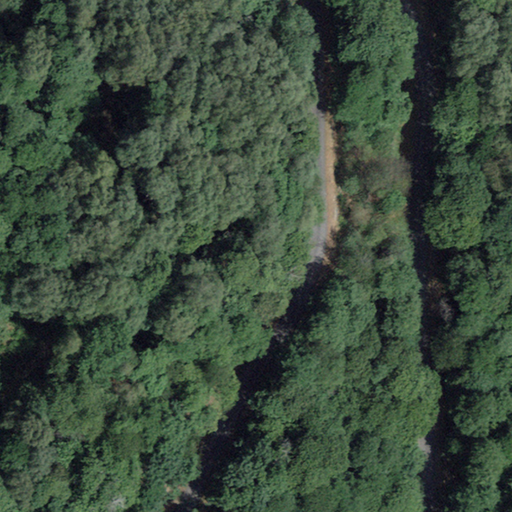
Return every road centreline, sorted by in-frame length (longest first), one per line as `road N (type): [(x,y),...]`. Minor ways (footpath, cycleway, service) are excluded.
road 1 (unclassified): [(310,0),(318,244),(312,275),(181,511)]
road 2 (unclassified): [(429,511),(416,245),(425,91),(418,43),(399,0)]
